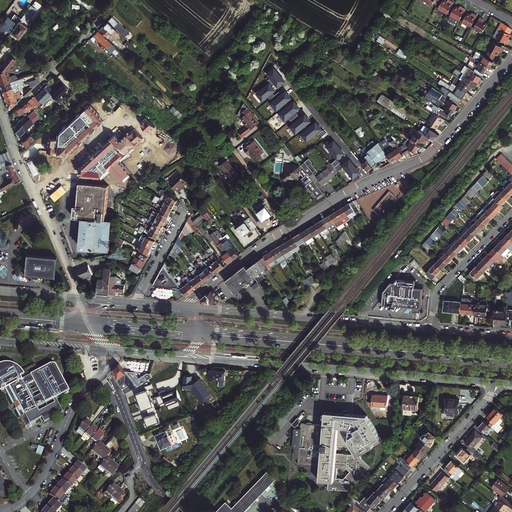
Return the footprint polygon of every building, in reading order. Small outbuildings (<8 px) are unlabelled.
[(444,0),(443,0),(438,9),(448,14),(452,7),(454,3),(451,1),(450,2),(448,1),(447,1),(444,0)] [(17,23),(11,32),(19,38),(27,27),(22,23),(27,17),(29,19),(35,11),(29,6),(26,11),(17,23)] [(458,25),(466,10),(463,8),(462,9),(460,7),(459,8),(456,6),(455,9),(451,15),(449,20),(458,25)] [(17,23),(26,11),(24,10),(15,22),(17,23)] [(472,15),(468,13),(463,23),(472,28),(478,16),(474,14),(474,15),(472,14),(472,15)] [(17,23),(15,22),(8,16),(0,27),(3,30),(4,29),(5,29),(5,28),(11,32),(17,23)] [(108,21),(116,29),(121,33),(125,29),(112,16),(108,21)] [(474,29),(483,34),(483,33),(488,24),(485,22),(485,21),(483,20),(484,19),(480,17),(474,29)] [(103,25),(112,33),(116,29),(108,21),(103,25)] [(502,29),(497,37),(508,43),(510,40),(509,39),(510,38),(509,37),(511,34),(510,34),(511,30),(511,28),(508,25),(502,22),(499,27),(502,29)] [(123,45),(112,33),(103,25),(100,29),(110,39),(112,38),(122,47),(123,45)] [(98,31),(94,35),(115,56),(119,51),(98,31)] [(502,50),(503,51),(505,47),(494,41),(489,49),(491,50),(487,57),(493,61),(497,54),(498,55),(500,51),(501,52),(502,50)] [(322,51),(326,54),(331,49),(329,47),(329,46),(328,45),(322,51)] [(399,49),(397,53),(403,57),(406,52),(399,49)] [(487,57),(476,51),(473,57),(488,66),(490,67),(494,61),(493,61),(487,57)] [(479,70),(478,72),(483,75),(488,66),(473,57),(471,56),(469,59),(475,62),(474,63),(478,65),(477,68),(479,70)] [(0,79),(8,76),(6,71),(12,63),(11,61),(11,60),(8,57),(0,67),(0,79)] [(465,65),(462,71),(478,82),(480,83),(481,84),(484,80),(481,79),(483,75),(478,72),(465,65)] [(478,82),(462,71),(456,68),(452,74),(458,77),(472,87),(474,88),(478,82)] [(278,86),(284,81),(274,69),(268,74),(271,77),(269,79),(274,84),(276,83),(278,86)] [(0,79),(0,85),(10,82),(8,77),(8,76),(0,79)] [(455,84),(459,87),(467,92),(469,89),(470,90),(472,87),(458,77),(453,83),(455,84)] [(263,100),(267,96),(269,99),(275,95),(273,92),(275,90),(272,86),(274,84),(269,79),(267,81),(269,84),(266,87),(265,85),(260,89),(262,90),(258,94),(263,100)] [(0,85),(2,91),(18,85),(16,80),(14,80),(10,82),(0,85)] [(47,85),(44,87),(59,102),(60,104),(61,102),(60,101),(62,100),(59,97),(67,88),(61,82),(52,90),(47,85)] [(441,84),(444,86),(463,98),(464,96),(466,97),(467,94),(466,93),(467,92),(459,87),(457,90),(453,87),(446,83),(445,83),(443,82),(441,84)] [(2,91),(4,97),(20,91),(22,90),(20,84),(18,85),(2,91)] [(463,98),(444,86),(441,89),(448,94),(446,97),(456,103),(458,105),(463,98)] [(36,96),(42,103),(49,96),(57,104),(59,102),(44,87),(36,96)] [(68,99),(73,105),(81,97),(84,95),(79,89),(68,99)] [(16,98),(18,95),(21,94),(20,91),(4,97),(4,98),(6,102),(16,98)] [(290,99),(287,96),(288,94),(286,92),(282,95),(279,91),(275,95),(269,99),(272,103),(270,105),(275,111),(282,106),(283,107),(288,104),(286,102),(290,99)] [(414,120),(417,116),(393,100),(383,94),(377,102),(411,124),(411,125),(416,128),(417,127),(415,126),(417,123),(414,120)] [(441,97),(439,99),(451,107),(455,110),(458,105),(456,103),(446,97),(443,94),(441,97)] [(6,102),(8,109),(10,109),(17,102),(17,101),(16,98),(6,102)] [(23,104),(24,105),(20,109),(18,111),(21,115),(32,106),(33,107),(35,105),(37,107),(38,106),(36,104),(31,99),(31,98),(29,101),(27,99),(23,104)] [(450,114),(451,115),(455,110),(451,107),(439,99),(437,102),(446,108),(445,110),(450,114)] [(68,109),(61,102),(60,104),(62,106),(67,111),(68,109)] [(259,123),(244,103),(237,116),(241,119),(244,121),(242,123),(245,127),(237,134),(241,138),(254,128),(254,127),(259,123)] [(283,121),(287,118),(290,121),(297,115),(295,112),(298,109),(296,106),(293,103),(290,106),(288,104),(283,107),(285,109),(278,115),(283,121)] [(445,110),(435,104),(432,108),(434,109),(432,111),(438,115),(439,113),(447,118),(450,114),(445,110)] [(103,120),(90,105),(59,133),(58,139),(48,138),(47,151),(67,153),(103,120)] [(316,108),(310,114),(328,135),(334,129),(316,108)] [(18,138),(33,122),(32,120),(35,118),(38,115),(34,110),(28,116),(30,119),(24,125),(23,124),(16,132),(18,138)] [(428,124),(436,129),(440,123),(442,124),(445,120),(435,114),(428,124)] [(300,119),(297,115),(290,121),(293,125),(289,128),(294,134),(301,129),(302,131),(308,126),(306,124),(309,122),(306,119),(306,118),(304,116),(300,119)] [(146,118),(140,124),(149,133),(155,127),(146,118)] [(315,124),(309,128),(308,126),(302,131),(304,133),(299,137),(304,143),(315,134),(320,130),(318,127),(317,127),(315,124)] [(424,125),(420,131),(429,137),(435,140),(439,135),(424,125)] [(81,177),(101,178),(110,170),(121,182),(132,172),(121,160),(143,139),(134,129),(130,133),(129,132),(121,140),(116,135),(82,167),(81,177)] [(321,131),(316,136),(319,139),(324,134),(325,134),(322,130),(321,131)] [(410,138),(413,140),(421,146),(422,147),(425,142),(423,141),(424,139),(427,140),(429,137),(420,131),(419,130),(416,134),(412,131),(408,137),(410,138)] [(23,142),(27,146),(35,139),(31,134),(23,142)] [(388,155),(393,162),(399,158),(394,150),(392,151),(390,148),(389,146),(387,147),(383,140),(380,142),(388,155)] [(396,149),(394,150),(399,158),(404,155),(398,145),(394,140),(391,142),(392,143),(396,149)] [(413,140),(409,147),(417,152),(421,146),(413,140)] [(244,149),(249,155),(250,154),(255,162),(262,157),(260,155),(264,153),(254,141),(244,149)] [(338,158),(338,159),(344,153),(334,141),(328,147),(338,158)] [(380,142),(368,151),(378,163),(388,155),(380,142)] [(398,145),(404,155),(407,153),(408,155),(409,154),(411,156),(417,152),(409,147),(406,145),(405,145),(401,147),(399,144),(398,145)] [(285,146),(283,148),(289,156),(292,154),(285,146)] [(361,158),(359,160),(364,166),(368,171),(378,163),(368,151),(367,150),(364,152),(366,154),(364,156),(365,156),(362,159),(361,158)] [(12,163),(7,152),(0,155),(0,161),(5,173),(8,171),(6,165),(12,163)] [(334,167),(341,162),(338,159),(338,158),(331,164),(334,167)] [(228,160),(221,165),(232,181),(239,176),(228,160)] [(358,171),(350,160),(344,165),(344,166),(353,178),(358,174),(360,172),(358,171)] [(344,165),(341,162),(334,167),(337,171),(344,166),(344,165)] [(15,171),(12,163),(6,165),(8,171),(9,174),(15,171)] [(304,163),(301,165),(302,167),(309,176),(313,173),(304,163)] [(309,176),(302,167),(300,168),(295,167),(295,166),(291,165),(287,164),(284,173),(283,173),(282,174),(281,175),(281,176),(281,177),(281,178),(282,179),(283,179),(285,179),(286,179),(286,178),(286,177),(296,180),(297,175),(303,177),(301,179),(306,184),(305,185),(311,192),(316,198),(323,192),(314,182),(313,180),(309,176)] [(327,166),(328,168),(322,173),(322,172),(320,174),(320,175),(317,177),(318,179),(323,185),(329,180),(330,182),(333,180),(331,178),(335,176),(338,173),(337,171),(334,167),(331,164),(327,166)] [(494,175),(488,170),(484,174),(490,179),(494,175)] [(9,174),(11,178),(14,183),(20,180),(15,171),(9,174)] [(314,182),(318,179),(317,177),(313,173),(309,176),(313,180),(314,182)] [(187,181),(180,174),(176,178),(183,188),(184,187),(182,186),(184,183),(187,181)] [(483,186),(483,187),(489,181),(483,176),(477,181),(478,181),(483,186)] [(2,183),(5,188),(14,183),(11,178),(10,179),(2,183)] [(176,178),(170,185),(178,192),(183,188),(176,178)] [(473,188),(477,192),(483,186),(478,181),(472,187),(473,188)] [(109,186),(108,186),(104,185),(80,183),(78,207),(75,206),(74,217),(74,218),(84,219),(81,248),(110,250),(112,221),(106,221),(107,204),(109,186)] [(177,200),(168,187),(166,191),(165,195),(164,196),(163,199),(166,201),(175,205),(177,200)] [(379,197),(387,194),(384,188),(371,193),(372,196),(378,193),(379,197)] [(477,192),(473,188),(467,193),(472,198),(477,192)] [(501,193),(507,200),(511,194),(511,193),(506,188),(501,193)] [(496,199),(502,205),(507,200),(501,193),(496,199)] [(462,199),(467,205),(471,201),(465,196),(462,199)] [(266,197),(263,200),(272,212),(275,209),(266,197)] [(289,197),(285,200),(293,211),(297,208),(289,197)] [(161,198),(158,203),(172,211),(175,205),(166,201),(163,199),(161,198)] [(489,204),(498,212),(503,207),(502,205),(496,199),(494,198),(489,204)] [(459,203),(464,208),(467,205),(462,199),(459,203)] [(272,212),(263,200),(255,206),(258,211),(257,212),(263,221),(268,217),(269,217),(274,214),(272,212)] [(354,201),(344,207),(351,219),(355,216),(352,212),(355,210),(356,212),(360,210),(354,201)] [(172,211),(158,203),(155,202),(154,204),(162,209),(160,211),(169,216),(172,211)] [(483,209),(492,218),(498,212),(489,204),(483,209)] [(344,207),(337,211),(344,223),(351,219),(344,207)] [(478,215),(487,224),(492,218),(483,209),(478,215)] [(154,211),(152,214),(166,221),(169,216),(160,211),(159,214),(154,211)] [(344,223),(337,211),(330,215),(335,223),(337,227),(344,223)] [(208,212),(203,216),(207,221),(208,222),(213,218),(208,212)] [(456,217),(452,212),(447,216),(452,221),(456,217)] [(166,221),(152,214),(151,217),(156,220),(155,222),(163,227),(166,221)] [(202,215),(193,221),(198,228),(207,221),(203,216),(202,215)] [(330,215),(323,220),(328,227),(335,223),(330,215)] [(475,224),(481,230),(487,224),(478,215),(472,221),(475,224)] [(190,217),(188,220),(196,231),(199,229),(198,228),(193,221),(190,217)] [(257,226),(250,218),(237,228),(243,236),(248,232),(248,233),(257,226)] [(188,220),(186,224),(191,232),(193,234),(196,231),(188,220)] [(328,227),(323,220),(316,224),(321,232),(328,228),(328,227)] [(148,222),(146,225),(160,232),(163,227),(155,222),(153,225),(148,222)] [(191,232),(186,224),(183,230),(187,235),(191,232)] [(309,228),(314,236),(321,232),(316,224),(313,226),(309,228)] [(469,229),(475,235),(481,230),(475,224),(469,229)] [(160,232),(146,225),(145,227),(146,228),(143,233),(144,234),(146,235),(156,240),(160,232)] [(439,227),(436,230),(441,235),(444,232),(439,227)] [(309,228),(301,233),(306,241),(308,244),(315,239),(314,236),(309,228)] [(464,235),(470,241),(475,235),(469,229),(464,235)] [(188,238),(187,235),(183,230),(180,236),(184,241),(188,238)] [(218,230),(215,232),(235,258),(240,254),(228,239),(226,241),(223,238),(224,238),(218,230)] [(436,241),(441,235),(436,230),(430,236),(431,236),(436,241)] [(223,255),(229,262),(235,258),(215,232),(211,235),(218,245),(219,245),(225,253),(223,255)] [(306,241),(301,233),(294,238),(299,245),(306,241)] [(156,240),(146,235),(143,240),(141,239),(140,240),(152,247),(156,240)] [(345,240),(342,235),(337,242),(341,248),(346,242),(345,240)] [(464,247),(470,241),(464,235),(458,241),(464,247)] [(511,240),(507,235),(501,241),(509,250),(511,247),(511,240)] [(180,236),(176,242),(180,247),(185,243),(184,241),(180,236)] [(121,247),(123,244),(124,242),(118,238),(114,244),(121,247)] [(294,238),(287,242),(294,254),(301,249),(299,245),(294,238)] [(459,252),(464,247),(458,241),(456,239),(456,238),(450,244),(453,246),(459,252)] [(426,242),(431,247),(434,244),(429,239),(426,242)] [(152,247),(140,240),(137,247),(149,253),(152,247)] [(495,247),(502,254),(504,256),(510,250),(509,250),(501,241),(495,247)] [(279,246),(286,258),(294,254),(287,242),(279,246)] [(447,252),(453,258),(459,252),(453,246),(450,244),(445,250),(447,252)] [(334,245),(330,248),(337,259),(341,257),(334,245)] [(279,246),(272,251),(277,259),(279,262),(286,258),(279,246)] [(489,254),(496,260),(502,254),(495,247),(489,254)] [(177,252),(173,248),(170,254),(174,258),(178,254),(177,252)] [(277,259),(272,251),(264,255),(265,256),(262,258),(267,265),(277,259)] [(441,258),(447,264),(453,258),(447,252),(441,258)] [(136,258),(130,269),(138,273),(146,258),(138,253),(136,258)] [(215,262),(214,262),(217,266),(218,265),(221,269),(225,265),(217,254),(214,257),(211,253),(209,254),(211,257),(215,262)] [(56,256),(26,254),(24,275),(54,277),(56,256)] [(327,257),(331,265),(337,261),(333,254),(327,257)] [(483,260),(490,266),(496,260),(489,254),(483,260)] [(496,260),(498,263),(504,256),(502,254),(496,260)] [(197,259),(201,264),(205,269),(206,269),(208,273),(210,277),(216,273),(210,266),(208,267),(204,262),(200,257),(197,259)] [(212,264),(210,266),(216,273),(221,269),(218,265),(217,266),(214,262),(215,262),(211,257),(208,259),(212,264)] [(255,263),(261,272),(268,267),(267,265),(262,258),(255,263)] [(436,263),(442,269),(447,264),(441,258),(436,263)] [(411,263),(417,269),(421,265),(415,259),(411,263)] [(483,260),(477,266),(483,272),(490,266),(483,260)] [(329,267),(329,266),(331,265),(328,261),(326,262),(321,265),(321,266),(324,270),(329,267)] [(405,262),(399,268),(402,270),(407,265),(405,262)] [(248,268),(255,277),(258,282),(265,277),(261,272),(255,263),(248,268)] [(433,279),(442,269),(436,263),(427,273),(433,279)] [(110,295),(112,276),(113,264),(107,264),(105,264),(105,268),(106,268),(105,280),(100,280),(98,294),(110,295)] [(203,271),(201,273),(206,280),(209,278),(210,277),(208,273),(206,269),(205,269),(201,264),(199,266),(200,267),(203,271)] [(89,265),(77,270),(81,280),(93,275),(89,265)] [(155,282),(153,286),(182,288),(177,283),(168,270),(165,267),(164,265),(157,278),(164,281),(162,286),(155,282)] [(246,265),(227,279),(235,292),(243,286),(244,287),(248,285),(247,283),(255,277),(248,268),(246,265)] [(483,272),(477,266),(468,275),(475,281),(483,272)] [(195,277),(198,281),(199,280),(202,284),(206,280),(201,273),(198,275),(194,270),(192,272),(196,277),(195,277)] [(193,279),(191,281),(197,288),(202,284),(199,280),(198,281),(195,277),(196,277),(192,272),(190,274),(193,279)] [(187,296),(192,292),(189,288),(190,288),(187,284),(180,276),(178,273),(177,274),(178,277),(177,277),(180,281),(177,283),(182,288),(183,290),(186,294),(187,296)] [(187,284),(190,288),(189,288),(192,292),(197,288),(191,281),(189,283),(182,274),(180,276),(187,284)] [(117,276),(112,276),(110,295),(117,295),(117,291),(125,292),(126,284),(122,284),(122,282),(117,282),(117,276)] [(157,278),(155,282),(162,286),(164,281),(157,278)] [(307,289),(313,285),(312,284),(308,278),(303,281),(307,289)] [(416,280),(398,278),(386,292),(385,304),(392,304),(392,305),(414,307),(421,308),(422,308),(424,288),(415,287),(416,280)] [(227,279),(226,280),(235,293),(235,292),(227,279)] [(266,284),(262,287),(268,296),(273,293),(266,284)] [(307,292),(303,285),(297,288),(303,298),(307,292)] [(214,289),(201,299),(203,303),(217,304),(217,296),(216,296),(218,294),(214,289)] [(504,291),(496,291),(496,298),(503,299),(504,291)] [(322,294),(315,303),(320,306),(326,297),(322,294)] [(445,311),(460,312),(461,303),(461,302),(445,300),(445,311)] [(475,313),(475,317),(481,317),(481,315),(487,316),(488,304),(483,304),(483,303),(476,302),(476,304),(475,313)] [(460,312),(475,313),(476,304),(461,303),(460,312)] [(511,308),(500,307),(500,309),(499,317),(511,318),(511,308)] [(21,419),(26,429),(37,423),(36,422),(59,410),(56,404),(54,401),(70,393),(56,367),(50,365),(39,372),(35,364),(20,372),(18,369),(16,367),(13,366),(11,365),(8,364),(4,364),(1,365),(0,365),(0,391),(4,390),(8,397),(6,398),(11,407),(13,406),(15,410),(13,411),(18,420),(21,419)] [(137,387),(125,371),(119,364),(116,367),(115,370),(119,382),(126,394),(132,390),(137,387)] [(226,372),(210,370),(209,379),(225,381),(226,372)] [(125,371),(137,387),(150,379),(153,377),(153,376),(151,376),(150,374),(150,373),(148,372),(140,378),(135,372),(125,371)] [(200,378),(197,381),(192,380),(193,376),(184,375),(183,387),(192,388),(203,403),(213,396),(200,378)] [(140,402),(151,398),(149,390),(154,388),(152,384),(145,387),(146,391),(137,394),(140,402)] [(168,405),(181,400),(178,391),(164,396),(163,394),(157,397),(160,405),(166,402),(168,405)] [(376,396),(373,395),(372,406),(388,407),(389,400),(391,400),(391,395),(377,394),(376,396)] [(420,397),(404,396),(403,408),(418,409),(419,402),(420,402),(420,397)] [(156,410),(151,398),(140,402),(143,411),(147,409),(149,412),(156,410)] [(460,400),(445,399),(444,412),(448,412),(447,415),(455,416),(455,413),(459,413),(460,400)] [(56,404),(59,410),(36,422),(37,423),(42,420),(44,423),(62,413),(57,404),(56,404)] [(493,415),(486,422),(492,427),(495,429),(498,432),(502,428),(500,426),(500,424),(502,422),(502,420),(500,418),(503,415),(496,408),(491,413),(493,415)] [(160,422),(156,410),(149,412),(150,416),(145,418),(148,426),(160,422)] [(327,412),(326,414),(332,415),(332,418),(346,420),(347,417),(370,419),(369,416),(327,412)] [(332,418),(332,415),(326,414),(325,425),(303,422),(302,429),(294,429),(293,448),(295,448),(295,452),(294,452),(299,458),(299,463),(303,463),(308,470),(308,473),(310,475),(312,477),(315,478),(317,481),(319,483),(328,483),(328,488),(333,488),(333,486),(336,487),(336,489),(348,490),(370,466),(362,459),(359,454),(382,440),(370,419),(347,417),(346,420),(332,418)] [(298,417),(293,423),(296,426),(302,420),(298,417)] [(90,426),(84,421),(77,430),(78,431),(76,433),(81,438),(83,435),(90,426)] [(479,427),(487,435),(490,432),(489,431),(491,429),(493,431),(495,429),(492,427),(486,422),(484,421),(479,427)] [(90,426),(83,435),(90,440),(97,432),(90,426)] [(167,431),(156,436),(162,449),(177,443),(175,438),(171,440),(167,431)] [(432,431),(431,432),(430,431),(427,434),(426,433),(424,434),(422,437),(432,445),(434,443),(434,440),(437,437),(435,436),(436,435),(432,431)] [(469,446),(469,447),(466,450),(473,455),(478,460),(481,456),(473,448),(482,437),(475,431),(465,442),(467,444),(469,446)] [(103,437),(97,432),(90,440),(87,443),(91,446),(91,447),(93,449),(97,443),(103,437)] [(432,445),(422,437),(420,435),(418,437),(422,441),(416,446),(418,448),(414,453),(420,459),(432,445)] [(98,455),(103,449),(97,443),(93,449),(90,452),(96,457),(98,455)] [(495,443),(492,446),(498,451),(501,448),(495,443)] [(466,450),(464,448),(458,455),(466,462),(473,455),(466,450)] [(98,455),(96,457),(102,462),(105,459),(109,454),(103,449),(98,455)] [(404,465),(410,470),(420,459),(414,453),(409,458),(406,456),(401,461),(404,465)] [(98,468),(104,473),(111,464),(105,459),(102,462),(98,468)] [(447,468),(444,470),(457,481),(460,477),(459,476),(464,471),(452,461),(447,467),(447,468)] [(78,462),(73,468),(81,475),(86,469),(78,462)] [(111,464),(104,473),(110,478),(117,469),(111,464)] [(392,477),(398,483),(410,470),(404,465),(402,467),(400,465),(396,469),(395,468),(389,475),(392,477)] [(73,468),(67,475),(76,482),(81,475),(73,468)] [(268,472),(232,508),(228,505),(230,503),(228,500),(217,511),(216,510),(215,511),(244,511),(276,480),(268,472)] [(437,492),(450,478),(443,472),(431,486),(437,492)] [(62,481),(70,488),(76,482),(67,475),(62,481)] [(385,485),(392,490),(398,483),(392,477),(385,485)] [(499,479),(497,480),(497,481),(496,481),(494,482),(494,484),(494,485),(492,487),(501,494),(499,497),(500,499),(503,501),(506,498),(504,496),(510,488),(499,479)] [(63,496),(70,488),(62,481),(55,489),(63,496)] [(377,491),(385,498),(392,490),(385,485),(384,483),(377,491)] [(109,500),(111,498),(118,490),(112,484),(102,494),(109,500)] [(53,501),(57,504),(58,502),(61,505),(63,503),(63,504),(67,499),(63,496),(55,489),(49,497),(53,501)] [(118,490),(111,498),(117,504),(124,495),(118,490)] [(368,499),(377,507),(385,498),(377,491),(376,490),(368,499)] [(421,505),(427,510),(436,500),(427,492),(422,498),(421,497),(416,502),(420,506),(421,505)] [(368,499),(365,497),(359,503),(368,511),(371,508),(374,511),(377,507),(368,499)] [(511,499),(510,501),(506,498),(503,501),(511,507),(511,499)] [(362,511),(361,511),(362,510),(361,510),(360,510),(354,504),(355,503),(351,499),(349,502),(352,506),(346,511),(362,511)] [(494,504),(496,505),(504,511),(507,509),(511,511),(511,507),(503,501),(500,499),(498,502),(497,501),(494,504)] [(47,508),(51,511),(57,511),(61,507),(57,504),(53,501),(47,508)] [(271,508),(273,511),(278,511),(288,508),(286,502),(271,508)] [(404,511),(405,511),(418,511),(421,510),(412,502),(404,511)]
